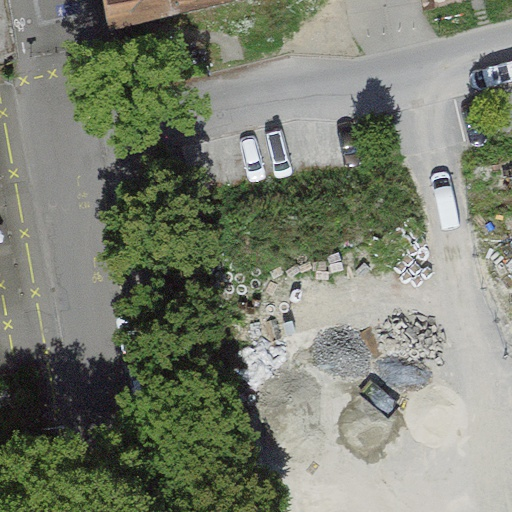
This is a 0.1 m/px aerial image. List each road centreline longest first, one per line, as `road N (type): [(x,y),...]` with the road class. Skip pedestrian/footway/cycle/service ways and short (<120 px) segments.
road 1 (residential): [(122,511),(59,150)]
road 2 (residential): [(511,55),(407,81),(302,88),(229,106)]
